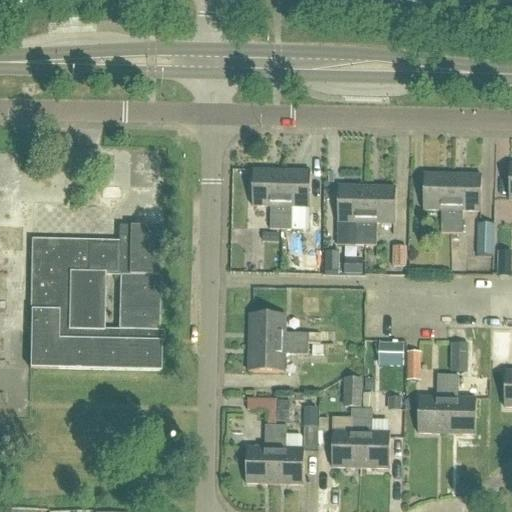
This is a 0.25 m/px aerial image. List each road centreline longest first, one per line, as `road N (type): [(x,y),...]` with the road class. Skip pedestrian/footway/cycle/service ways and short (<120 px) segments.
road 1 (residential): [(202,511),(214,115)]
road 2 (residential): [(511,121),(214,115)]
road 3 (secondary): [(497,75),(356,53),(224,52)]
road 4 (secondary): [(224,75),(442,82),(497,75)]
road 5 (residential): [(214,115),(0,110)]
road 6 (secondary): [(0,64),(44,74),(203,75)]
road 7 (secondary): [(203,51),(44,55),(0,64)]
